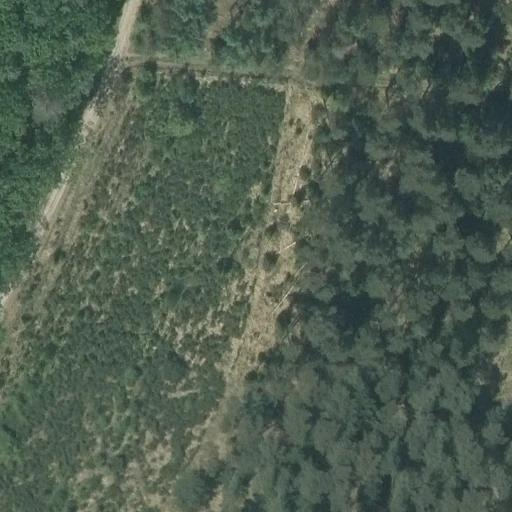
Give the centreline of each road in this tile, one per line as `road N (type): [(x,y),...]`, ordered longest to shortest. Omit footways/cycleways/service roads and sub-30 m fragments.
road 1 (track): [(110,75),(511,110)]
road 2 (track): [(135,0),(61,188),(0,298)]
